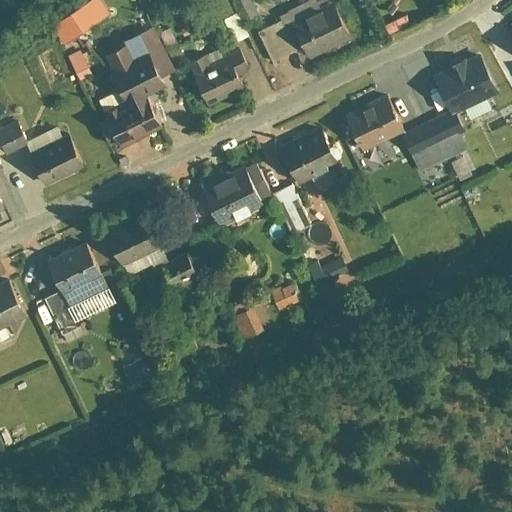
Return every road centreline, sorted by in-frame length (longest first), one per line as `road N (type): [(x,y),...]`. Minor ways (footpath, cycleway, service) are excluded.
road 1 (track): [(511,245),(0,484)]
road 2 (residential): [(495,0),(0,246)]
